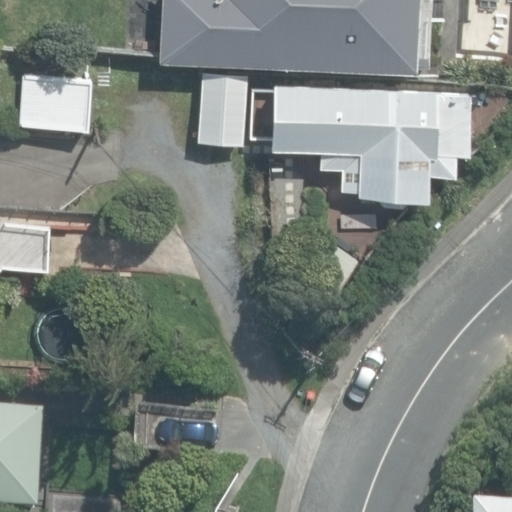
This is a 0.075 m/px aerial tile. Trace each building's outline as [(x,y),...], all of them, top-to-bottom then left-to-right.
[(159,0),(157,57),(414,70),(414,61),(425,62),(427,0),(159,0)] [(511,76),(511,0),(433,0),(430,72),(511,76)] [(18,122),(86,129),(90,79),(23,73),(18,122)] [(198,137),(245,142),(246,76),(200,76),(198,137)] [(469,151),(471,91),(438,89),(438,86),(270,80),(267,146),(318,148),(317,164),(339,165),(338,187),(354,188),(354,192),(424,195),(425,170),(451,171),(452,150),(469,151)] [(0,257),(45,260),(47,217),(0,214),(0,257)] [(344,280),(360,258),(343,247),(328,268),(344,280)] [(0,507),(32,510),(39,408),(0,405),(0,507)]
